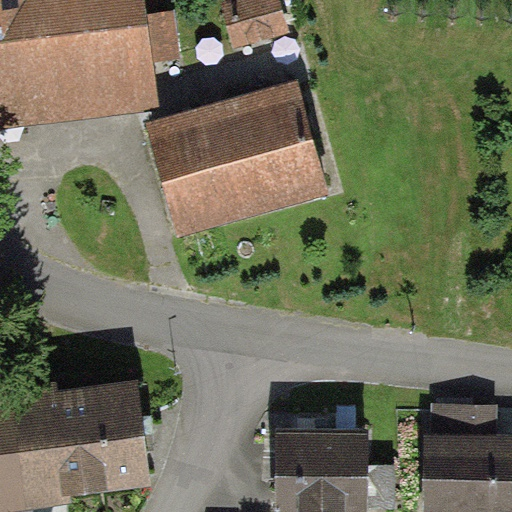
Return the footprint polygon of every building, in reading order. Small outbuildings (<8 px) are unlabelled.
[(0,0),(0,113),(134,98),(122,0),(0,0)] [(277,0),(224,0),(236,41),(285,28),(277,0)] [(159,12),(170,60),(194,55),(183,6),(159,12)] [(330,192),(302,87),(153,126),(181,231),(330,192)] [(133,380),(0,398),(0,511),(22,511),(22,507),(148,491),(133,380)] [(441,404),(439,439),(498,441),(499,407),(441,404)] [(368,511),(367,435),(274,436),(275,511),(368,511)] [(425,439),(423,511),(511,511),(511,441),(498,441),(439,439),(425,439)]
